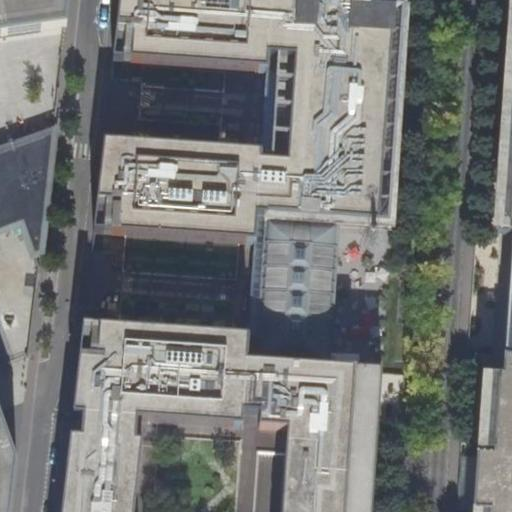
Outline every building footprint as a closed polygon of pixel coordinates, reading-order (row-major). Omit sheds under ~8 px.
[(0,0),(0,511),(12,511),(18,465),(0,414),(0,37),(68,27),(70,0),(0,0)] [(120,0),(113,64),(266,81),(261,163),(104,145),(94,235),(255,253),(249,346),(83,327),(73,417),(82,418),(80,440),(70,439),(61,511),(138,511),(143,444),(136,444),(138,422),(242,429),(244,408),(261,409),(259,430),(288,432),(282,511),(373,511),(384,372),(328,367),(339,198),(393,201),(405,13),(380,11),(380,0),(120,0)] [(511,43),(499,234),(511,235),(511,230),(511,43)] [(56,134),(38,141),(51,178),(56,134)] [(51,178),(38,141),(0,154),(0,235),(24,227),(34,258),(42,256),(51,178)] [(491,511),(511,511),(511,230),(511,235),(510,253),(511,253),(511,358),(503,358),(502,373),(496,461),(504,462),(503,481),(502,481),(501,481),(500,481),(499,482),(498,482),(498,483),(497,483),(497,484),(496,485),(496,486),(496,487),(496,488),(496,489),(496,490),(497,490),(497,491),(498,491),(498,492),(499,493),(500,493),(501,493),(502,493),(500,511),(497,511),(492,511),(491,511)] [(511,253),(510,253),(503,358),(511,358),(511,253)] [(330,354),(329,367),(357,369),(358,356),(330,354)] [(496,461),(502,373),(489,373),(483,456),(460,455),(455,511),(491,511),(492,511),(497,511),(500,511),(502,493),(501,493),(500,493),(499,493),(498,492),(498,491),(497,491),(497,490),(496,490),(496,489),(496,488),(496,487),(496,486),(496,485),(497,484),(497,483),(498,483),(498,482),(499,482),(500,481),(501,481),(502,481),(503,481),(504,462),(496,461)]
